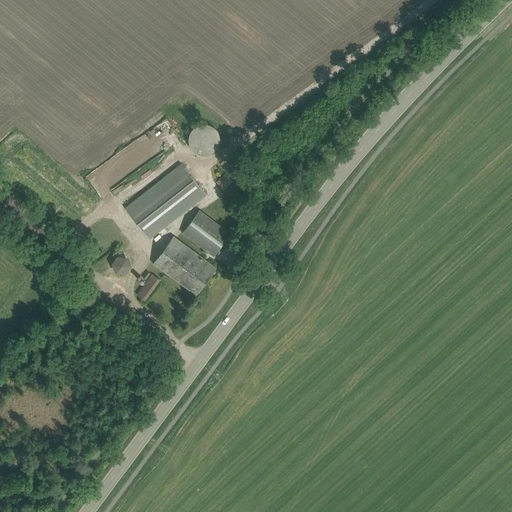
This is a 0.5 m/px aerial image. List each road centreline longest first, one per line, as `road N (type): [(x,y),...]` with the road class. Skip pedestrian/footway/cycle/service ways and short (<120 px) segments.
road 1 (secondary): [(88,511),(366,139),(505,0)]
road 2 (track): [(178,344),(0,200)]
